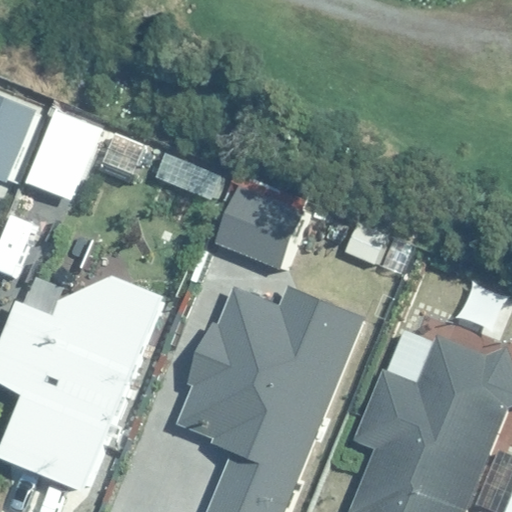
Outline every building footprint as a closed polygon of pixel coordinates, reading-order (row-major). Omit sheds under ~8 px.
[(34,110),(0,96),(0,179),(5,182),(34,110)] [(216,242),(282,268),(304,209),(239,184),(216,242)] [(0,381),(27,393),(0,453),(75,487),(161,299),(111,277),(58,299),(50,316),(16,300),(0,336),(0,381)] [(206,511),(285,511),(367,318),(289,286),(280,307),(235,288),(178,422),(213,436),(210,443),(232,452),(206,511)] [(464,511),(507,407),(511,405),(511,355),(508,345),(483,355),(436,335),(416,383),(383,370),(353,442),(371,449),(344,511),(464,511)]
